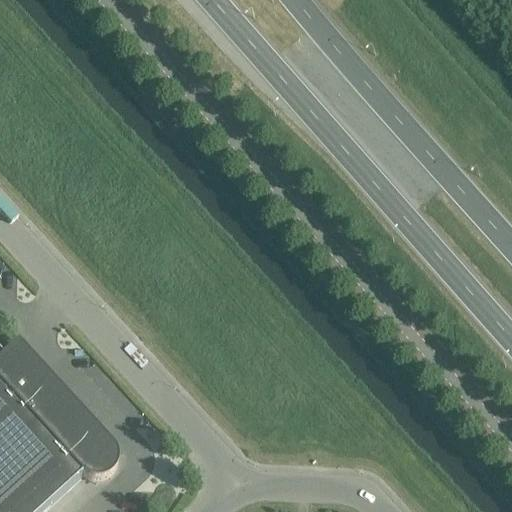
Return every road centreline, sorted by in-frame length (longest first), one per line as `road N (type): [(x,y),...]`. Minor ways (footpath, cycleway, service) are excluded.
road 1 (unclassified): [(511,444),(104,0)]
road 2 (trunk): [(210,0),(511,339)]
road 3 (unclassified): [(245,486),(0,219)]
road 4 (trunk): [(511,250),(295,0)]
road 5 (unknown): [(137,511),(149,476),(31,326),(64,290)]
road 6 (unclassified): [(389,511),(380,502),(245,486)]
